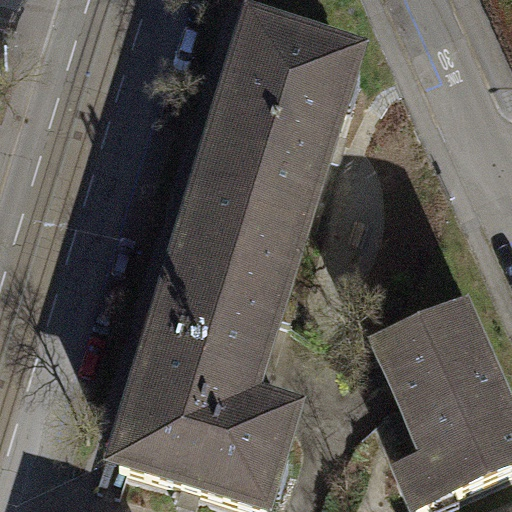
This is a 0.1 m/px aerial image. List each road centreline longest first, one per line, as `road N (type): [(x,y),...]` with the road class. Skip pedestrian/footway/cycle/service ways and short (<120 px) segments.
road 1 (tertiary): [(0,374),(118,0)]
road 2 (residential): [(411,0),(486,165)]
